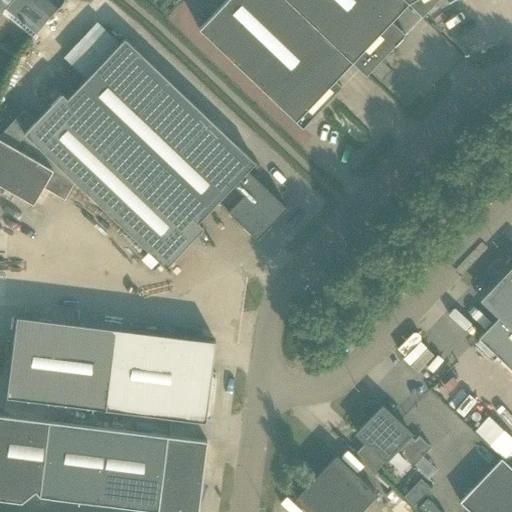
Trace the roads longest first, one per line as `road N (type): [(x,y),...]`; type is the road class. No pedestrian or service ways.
road 1 (unclassified): [(511,74),(467,90),(437,117),(286,286),(266,336),(264,393)]
road 2 (unclassified): [(264,393),(337,382),(511,208)]
road 3 (unknown): [(216,0),(201,19),(209,50),(374,186)]
road 4 (unknown): [(274,317),(35,252)]
road 5 (unclassified): [(264,393),(248,511)]
